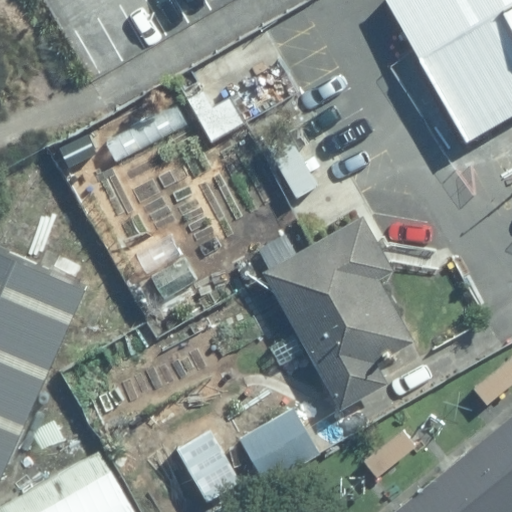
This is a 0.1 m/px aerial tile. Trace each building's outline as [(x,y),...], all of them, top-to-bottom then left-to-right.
[(511,0),(389,0),(423,58),(511,6),(511,0)] [(511,6),(423,58),(466,142),(511,115),(511,6)] [(262,271),(339,409),(388,382),(376,360),(414,339),(378,275),(391,271),(361,216),(262,271)] [(0,511),(102,287),(0,241),(0,511)] [(511,378),(511,353),(477,381),(489,396),(511,378)] [(316,448),(290,400),(237,428),(262,476),(316,448)] [(511,511),(511,411),(384,511),(511,511)] [(379,474),(415,439),(404,427),(368,462),(379,474)]
